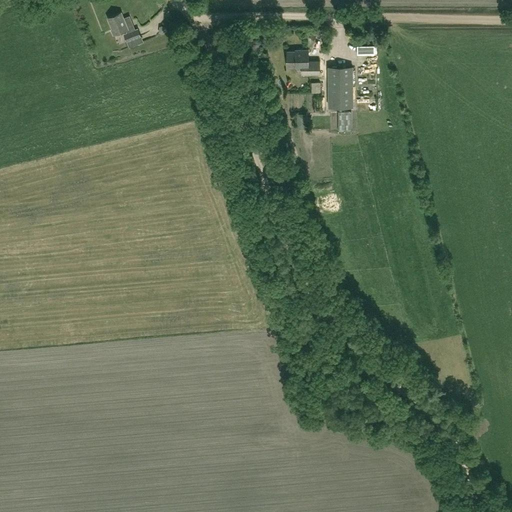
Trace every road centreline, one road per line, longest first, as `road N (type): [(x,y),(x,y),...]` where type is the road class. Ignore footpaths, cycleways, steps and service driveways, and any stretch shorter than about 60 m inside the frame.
road 1 (track): [(192,21),(301,282),(330,324),(443,429),(476,511)]
road 2 (track): [(347,18),(511,18)]
road 3 (track): [(347,18),(192,21)]
